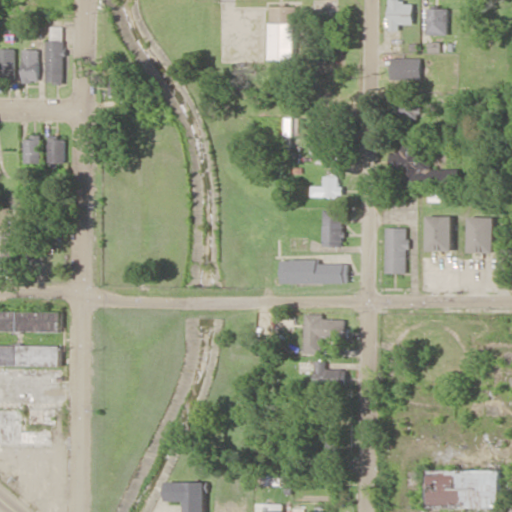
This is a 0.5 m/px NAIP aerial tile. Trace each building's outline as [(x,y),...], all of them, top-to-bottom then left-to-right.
[(415,24),(415,1),(391,1),(391,30),(401,30),(401,24),(415,24)] [(297,60),(299,6),(274,6),(272,60),(297,60)] [(428,34),(449,35),(450,8),(428,8),(428,34)] [(49,41),(48,83),(65,83),(66,27),(53,27),(53,41),(49,41)] [(18,49),(1,48),(1,76),(18,77),(18,49)] [(25,82),(42,81),(41,49),(24,50),(25,82)] [(423,58),(393,57),(392,79),(423,80),(423,58)] [(112,97),(130,97),(130,80),(112,80),(112,97)] [(420,99),(397,100),(397,118),(420,118),(420,99)] [(315,144),(329,144),(329,127),(315,127),(315,144)] [(50,163),(67,163),(67,137),(51,136),(50,163)] [(26,163),(43,163),(43,137),(27,137),(26,163)] [(432,169),(432,151),(423,151),(423,143),(403,143),(403,152),(393,152),(394,170),(405,170),(405,188),(454,187),(453,169),(432,169)] [(314,185),(314,196),(342,197),(343,176),(326,175),(326,186),(314,185)] [(344,209),(325,210),(326,246),(345,246),(344,209)] [(454,216),(429,215),(428,251),(454,251),(454,216)] [(469,252),(495,252),(495,217),(470,216),(469,252)] [(386,272),(408,272),(409,227),(387,227),(386,272)] [(13,238),(7,239),(7,231),(0,231),(0,268),(14,268),(13,238)] [(284,283),(351,282),(350,263),(322,264),(322,259),(283,260),(284,283)] [(64,312),(0,310),(0,330),(64,332),(64,312)] [(324,353),(324,338),(345,339),(346,319),(324,318),(325,314),(308,313),(306,353),(324,353)] [(64,347),(0,345),(0,365),(64,366),(64,347)] [(316,386),(348,387),(348,369),(328,369),(328,361),(317,361),(316,386)] [(328,435),(328,454),(341,454),(340,434),(328,435)] [(428,508),(502,507),(501,469),(428,470),(428,508)] [(268,485),(281,486),(282,471),(268,470),(268,485)] [(186,511),(207,511),(208,482),(169,481),(169,501),(187,501),(186,511)] [(258,511),(284,511),(284,504),(258,503),(258,511)]
